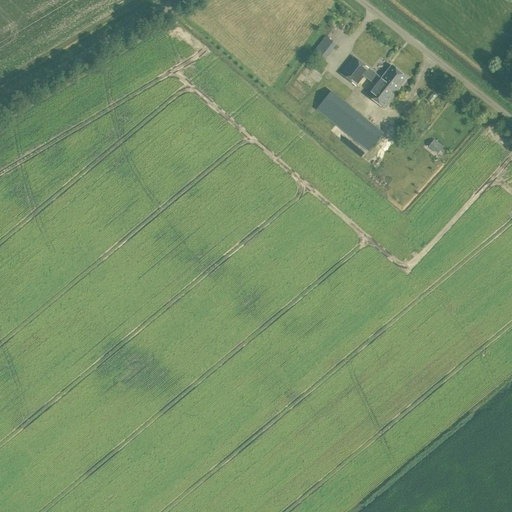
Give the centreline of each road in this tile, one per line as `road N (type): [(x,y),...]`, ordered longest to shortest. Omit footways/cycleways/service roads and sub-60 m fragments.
road 1 (unclassified): [(0,106),(177,0)]
road 2 (unclassified): [(511,121),(360,0)]
